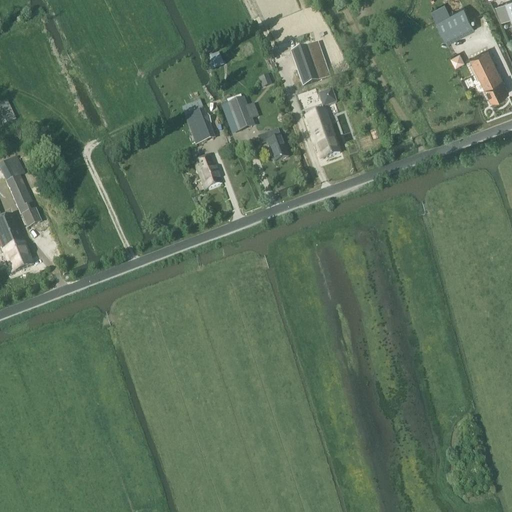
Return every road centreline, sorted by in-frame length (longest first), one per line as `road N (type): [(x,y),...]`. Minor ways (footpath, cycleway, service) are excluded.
road 1 (track): [(505,256),(434,207),(334,228),(275,260),(195,277),(122,316),(0,355)]
road 2 (unclassified): [(0,315),(511,125)]
